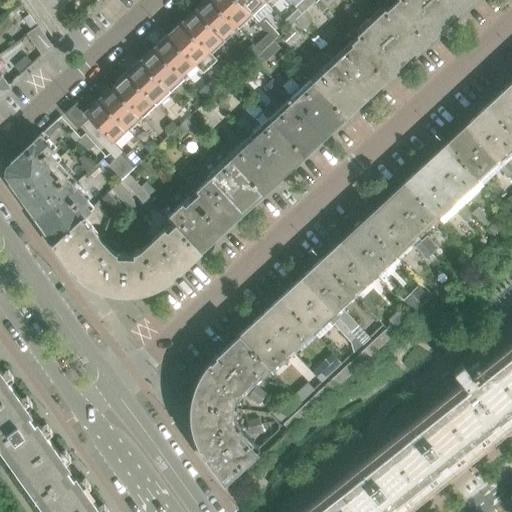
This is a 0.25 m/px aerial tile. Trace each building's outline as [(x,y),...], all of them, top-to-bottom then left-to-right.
[(72,26),(60,10),(55,3),(59,0),(39,0),(40,1),(44,7),(48,11),(64,34),(72,26)] [(96,0),(98,2),(100,0),(59,0),(55,3),(60,10),(73,0),(96,0)] [(228,17),(224,17),(218,10),(218,7),(212,0),(204,0),(199,5),(201,6),(196,10),(205,20),(205,23),(210,29),(214,29),(222,38),(235,25),(228,17)] [(238,4),(234,0),(212,0),(218,7),(218,10),(224,17),(228,17),(235,25),(250,12),(243,4),(238,4)] [(262,0),(234,0),(238,4),(243,4),(250,12),(262,0)] [(302,14),(315,2),(312,0),(304,0),(296,8),(297,9),(301,14),(302,14)] [(323,12),(335,0),(318,0),(315,3),(323,12)] [(466,2),(464,0),(395,0),(392,3),(426,39),(436,30),(434,29),(447,17),(455,10),(456,11),(466,2)] [(44,7),(40,1),(31,7),(35,13),(44,7)] [(426,39),(392,3),(383,11),(381,9),(356,32),(358,35),(350,42),(385,77),(395,68),(393,67),(401,60),(414,48),(415,49),(426,39)] [(369,13),(362,5),(358,9),(365,16),(369,13)] [(48,13),(44,7),(35,13),(38,18),(39,19),(48,13)] [(222,38),(214,29),(210,29),(205,23),(205,20),(196,10),(195,9),(185,17),(187,19),(182,23),(191,32),(191,36),(196,41),(201,42),(208,50),(222,38)] [(297,9),(283,21),(287,26),(289,28),(294,23),(293,22),(301,14),(297,9)] [(52,18),(48,13),(39,19),(43,25),(52,18)] [(302,30),(312,20),(306,14),(296,24),(302,30)] [(37,26),(29,15),(25,18),(32,29),(37,26)] [(56,24),(52,18),(43,25),(47,30),(56,24)] [(208,50),(201,42),(196,41),(191,36),(191,32),(182,23),(181,21),(172,30),(173,31),(168,36),(177,46),(177,49),(183,55),(185,56),(193,64),(202,73),(209,67),(200,58),(208,50)] [(60,30),(56,24),(47,30),(51,36),(60,30)] [(51,46),(38,27),(27,34),(42,55),(51,46)] [(56,42),(63,35),(64,34),(60,30),(51,36),(56,42)] [(286,51),(298,40),(289,30),(277,41),(286,51)] [(185,56),(183,55),(177,49),(177,46),(168,36),(167,34),(158,43),(159,44),(155,48),(163,58),(163,61),(169,68),(173,68),(180,76),(193,64),(185,56)] [(260,51),(273,39),(267,34),(255,46),(260,51)] [(331,52),(318,37),(316,38),(314,35),(310,39),(326,57),(331,52)] [(385,77),(350,42),(344,35),(335,43),(343,52),(312,80),(345,115),(385,77)] [(246,64),(259,51),(253,45),(240,58),(246,64)] [(169,68),(163,61),(163,58),(155,48),(153,47),(144,55),(146,57),(141,61),(151,71),(150,74),(155,80),(159,80),(167,88),(180,76),(173,68),(169,68)] [(20,74),(32,63),(26,55),(14,67),(20,74)] [(167,88),(159,80),(155,80),(150,74),(151,71),(141,61),(140,59),(131,68),(132,70),(127,74),(136,84),(136,87),(143,93),(146,93),(154,101),(167,88)] [(154,101),(146,93),(143,93),(136,87),(136,84),(127,74),(126,72),(117,81),(118,82),(114,87),(123,98),(123,100),(129,106),(132,106),(139,114),(154,101)] [(0,75),(0,93),(8,86),(1,75),(0,75)] [(303,153),(345,115),(312,80),(271,119),(303,153)] [(511,82),(487,105),(511,132),(511,82)] [(129,106),(123,100),(123,98),(114,87),(112,85),(103,94),(104,95),(100,99),(109,111),(109,113),(115,119),(117,119),(125,127),(139,114),(132,106),(129,106)] [(205,101),(213,93),(207,87),(199,94),(205,101)] [(285,95),(278,87),(272,93),(279,101),(285,95)] [(117,119),(115,119),(109,113),(109,111),(100,99),(99,98),(89,106),(91,108),(85,113),(111,140),(125,127),(117,119)] [(111,140),(85,113),(77,103),(65,114),(78,128),(82,124),(116,160),(123,153),(111,140)] [(511,166),(507,162),(511,157),(511,132),(487,105),(446,143),(478,178),(498,159),(504,165),(511,173),(511,166)] [(178,128),(188,118),(191,115),(185,109),(172,122),(178,128)] [(185,133),(194,124),(188,118),(178,128),(185,133)] [(250,127),(241,118),(236,123),(245,133),(250,127)] [(303,153),(271,119),(230,158),(262,192),(303,153)] [(49,136),(60,126),(56,122),(45,132),(49,136)] [(168,136),(177,128),(172,122),(164,129),(165,133),(168,136)] [(242,131),(233,122),(227,127),(236,137),(242,131)] [(80,138),(72,129),(67,133),(76,142),(80,138)] [(20,196),(56,162),(49,155),(54,151),(44,139),(40,136),(14,159),(13,161),(14,162),(10,165),(9,177),(12,181),(11,182),(12,183),(12,184),(20,196)] [(149,154),(157,147),(153,142),(147,142),(142,146),(149,154)] [(437,215),(478,178),(446,143),(406,181),(437,215)] [(262,192),(230,158),(222,149),(201,168),(209,177),(190,196),(221,229),(262,192)] [(141,161),(131,151),(126,156),(136,166),(141,161)] [(123,153),(116,160),(128,173),(136,166),(126,156),(123,153)] [(87,173),(96,165),(89,158),(80,166),(87,173)] [(87,197),(75,184),(56,162),(20,196),(54,243),(85,215),(91,209),(84,200),(87,197)] [(511,174),(511,173),(504,165),(499,169),(508,178),(511,174)] [(128,174),(121,180),(125,184),(131,177),(128,174)] [(131,177),(125,184),(128,187),(135,181),(131,177)] [(135,181),(128,187),(131,191),(138,185),(135,181)] [(395,254),(437,215),(406,181),(363,220),(395,254)] [(154,191),(145,182),(140,187),(141,188),(145,192),(148,196),(149,196),(154,191)] [(133,200),(118,183),(111,190),(126,206),(126,214),(137,214),(133,200)] [(138,185),(131,191),(135,195),(141,188),(140,187),(138,185)] [(141,188),(135,195),(138,198),(145,192),(141,188)] [(145,192),(138,198),(142,202),(148,196),(145,192)] [(509,209),(511,206),(511,195),(503,203),(509,209)] [(149,196),(148,196),(142,202),(139,204),(142,215),(154,203),(155,203),(149,196)] [(221,229),(190,196),(168,216),(171,219),(200,249),(221,229)] [(470,214),(461,204),(455,210),(464,220),(470,214)] [(487,215),(479,206),(472,213),(480,222),(487,215)] [(126,223),(126,214),(117,213),(110,232),(119,232),(119,223),(126,223)] [(117,249),(105,242),(85,215),(54,243),(68,263),(74,269),(80,274),(86,279),(93,283),(100,287),(108,290),(116,292),(124,292),(125,249),(117,249)] [(200,249),(171,219),(147,242),(132,250),(125,249),(124,292),(132,292),(141,290),(151,287),(161,282),(170,277),(178,270),(200,249)] [(354,292),(395,254),(363,220),(322,258),(354,292)] [(438,248),(427,236),(421,241),(432,254),(438,248)] [(432,254),(421,241),(414,247),(425,259),(432,254)] [(345,312),(340,306),(354,292),(322,258),(281,296),(313,330),(325,319),(331,325),(333,323),(351,343),(356,338),(350,332),(358,325),(345,311),(345,312)] [(271,369),(313,330),(281,296),(240,335),(269,367),(271,369)] [(422,307),(412,297),(407,302),(417,312),(422,307)] [(389,320),(389,326),(395,333),(409,319),(403,313),(397,312),(389,320)] [(393,335),(387,329),(383,332),(389,339),(393,335)] [(389,339),(383,332),(380,335),(386,342),(389,339)] [(236,399),(269,367),(240,335),(217,355),(210,363),(204,371),(199,380),(195,389),(193,396),(192,401),(235,408),(236,399)] [(386,342),(380,335),(376,338),(382,345),(386,342)] [(382,345),(376,338),(373,342),(379,348),(382,345)] [(379,348),(373,342),(369,345),(375,352),(379,348)] [(375,352),(369,345),(366,348),(372,355),(375,352)] [(372,355),(366,348),(362,351),(368,358),(372,355)] [(368,358),(362,351),(359,354),(365,361),(368,358)] [(511,352),(492,369),(493,370),(511,393),(511,352)] [(328,375),(340,363),(331,354),(319,365),(328,375)] [(365,361),(359,354),(355,358),(361,364),(365,361)] [(361,364),(355,358),(352,361),(358,367),(361,364)] [(358,367),(352,361),(348,364),(355,371),(358,367)] [(355,371),(348,364),(345,367),(351,374),(355,371)] [(351,374),(345,367),(342,370),(348,377),(351,374)] [(0,400),(15,390),(0,369),(0,400)] [(348,377),(342,370),(338,373),(345,380),(348,377)] [(498,422),(511,411),(511,393),(493,370),(482,379),(481,378),(480,379),(453,400),(453,401),(442,410),(442,409),(441,410),(469,446),(492,427),(491,426),(498,421),(498,422)] [(345,380),(338,373),(335,376),(341,383),(345,380)] [(341,383),(335,376),(332,379),(338,386),(341,383)] [(338,386),(332,379),(328,383),(334,389),(338,386)] [(301,402),(314,390),(307,383),(294,395),(301,402)] [(334,389),(328,383),(325,386),(331,392),(334,389)] [(331,392),(325,386),(321,389),(328,395),(331,392)] [(328,395),(321,389),(318,392),(324,399),(328,395)] [(53,445),(31,414),(15,390),(0,400),(0,448),(16,471),(53,445)] [(324,399),(318,392),(314,395),(321,402),(324,399)] [(301,402),(294,395),(291,398),(297,405),(301,402)] [(321,402),(314,395),(311,399),(317,405),(321,402)] [(297,405),(291,398),(287,401),(294,408),(297,405)] [(317,405),(311,399),(307,402),(313,409),(317,405)] [(258,449),(238,427),(234,422),(235,408),(192,401),(192,404),(191,411),(192,418),(194,428),(197,438),(201,447),(206,456),(223,481),(258,449)] [(294,408),(287,401),(284,405),(291,412),(294,408)] [(313,409),(307,402),(304,405),(310,412),(313,409)] [(291,412),(284,405),(281,408),(287,415),(291,412)] [(310,412),(304,405),(300,408),(306,415),(310,412)] [(287,415),(281,408),(277,411),(284,418),(287,415)] [(306,415),(300,408),(297,412),(303,418),(306,415)] [(446,464),(469,446),(441,410),(389,451),(417,487),(440,469),(439,468),(442,465),(446,463),(446,464)] [(284,418),(277,411),(274,414),(281,421),(284,418)] [(303,418),(297,412),(293,415),(300,421),(303,418)] [(300,421),(293,415),(290,418),(296,425),(300,421)] [(296,425),(290,418),(287,421),(293,428),(296,425)] [(293,428),(287,421),(283,424),(289,431),(293,428)] [(262,431),(260,425),(248,428),(249,434),(262,431)] [(73,511),(92,499),(70,468),(53,445),(16,471),(45,511),(73,511)] [(395,505),(417,487),(389,451),(337,493),(352,511),(385,511),(388,510),(387,509),(394,504),(395,505)] [(352,511),(337,493),(312,511),(352,511)] [(101,511),(92,499),(73,511),(101,511)]
